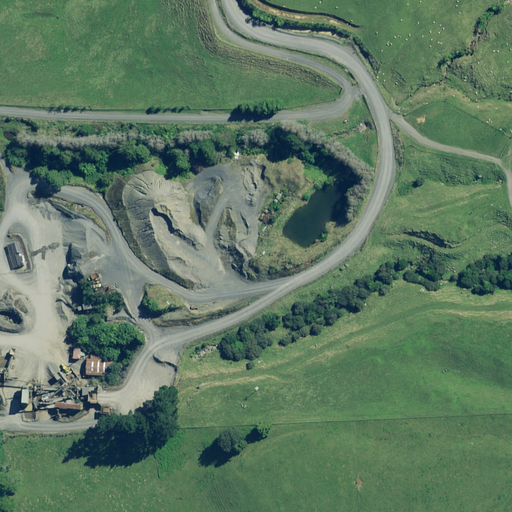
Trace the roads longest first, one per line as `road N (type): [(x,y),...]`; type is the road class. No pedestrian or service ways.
road 1 (track): [(368,86),(316,115),(0,112)]
road 2 (track): [(290,287),(161,273),(125,218),(70,186),(34,186),(5,224)]
road 3 (track): [(290,287),(353,242),(375,205),(389,145),(368,86)]
road 4 (track): [(141,409),(146,339),(290,287)]
road 5 (track): [(5,224),(27,288),(35,399)]
road 6 (track): [(368,86),(339,53),(246,26),(232,0)]
